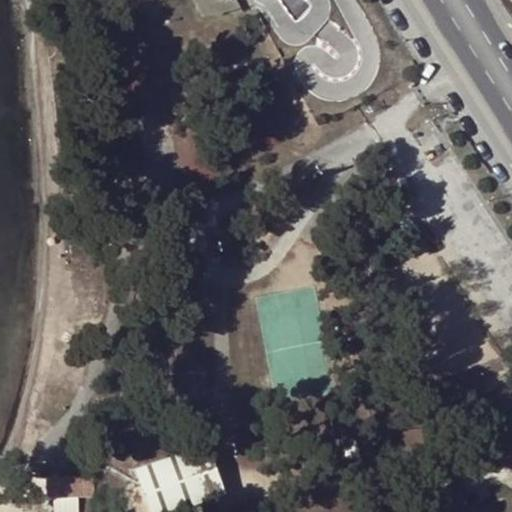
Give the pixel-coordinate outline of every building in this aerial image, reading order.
[(198,401),(187,401),(188,429),(198,429),(198,401)] [(265,421),(256,421),(257,427),(276,425),(275,417),(265,417),(265,421)] [(511,431),(501,426),(485,458),(511,472),(511,431)] [(169,511),(223,493),(206,446),(135,471),(149,511),(169,511)] [(46,476),(46,494),(93,492),(92,475),(46,476)]
